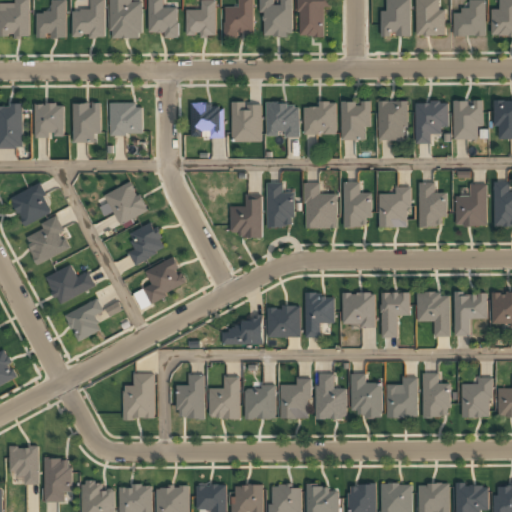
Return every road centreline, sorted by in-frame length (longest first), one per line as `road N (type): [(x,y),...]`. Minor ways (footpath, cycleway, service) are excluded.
road 1 (residential): [(0,267),(103,449),(511,449)]
road 2 (residential): [(511,258),(315,260),(271,268),(0,415)]
road 3 (residential): [(0,70),(511,67)]
road 4 (residential): [(167,69),(168,166),(228,292)]
